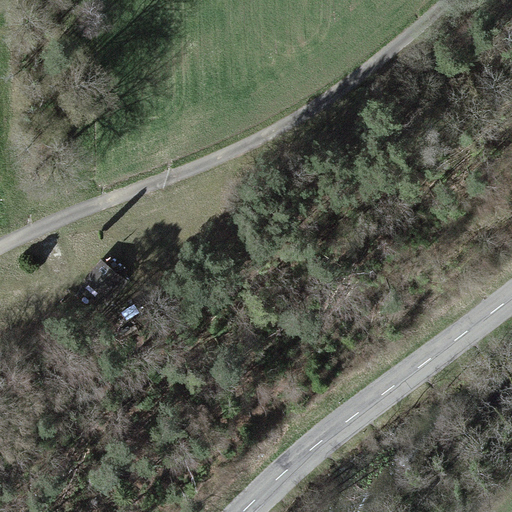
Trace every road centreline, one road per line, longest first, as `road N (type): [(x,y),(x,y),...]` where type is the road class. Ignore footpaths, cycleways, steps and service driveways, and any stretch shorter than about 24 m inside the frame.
road 1 (track): [(0,252),(296,121),(445,0)]
road 2 (secondary): [(511,296),(326,435),(242,511)]
